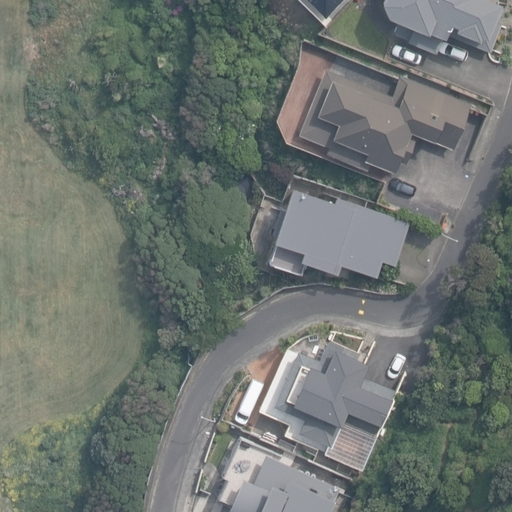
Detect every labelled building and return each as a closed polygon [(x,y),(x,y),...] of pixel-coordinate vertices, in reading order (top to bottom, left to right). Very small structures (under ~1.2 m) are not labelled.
[(383,0),(382,4),(387,17),(398,21),(393,33),(408,39),(407,41),(437,53),(444,34),(490,52),(501,26),(494,24),(501,4),(489,0),(383,0)] [(392,96),(326,68),(299,134),(328,146),(326,152),(357,165),(360,158),(391,171),(396,159),(404,162),(415,134),(452,149),(472,100),(402,72),(392,96)] [(300,267),(324,275),(327,264),(371,279),(376,263),(389,267),(405,221),(278,180),(254,252),(250,264),(296,279),(300,267)] [(299,430),(333,446),(345,419),(378,435),(399,389),(365,373),(371,361),(358,355),(361,351),(329,337),(319,359),(297,350),(274,403),(305,417),(299,430)] [(323,511),(330,495),(331,496),(336,485),(280,459),(282,455),(241,435),(215,490),(231,498),(225,509),(231,511),(323,511)]
